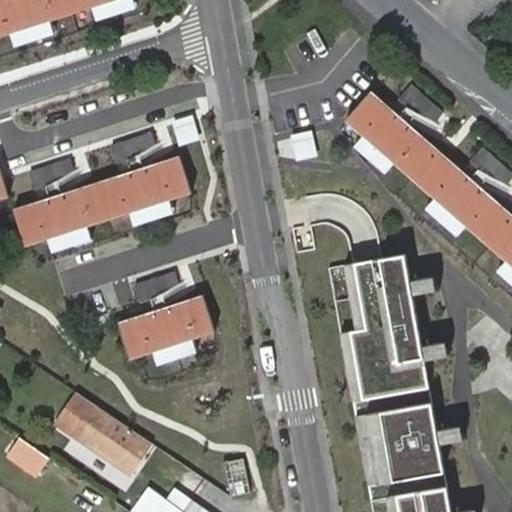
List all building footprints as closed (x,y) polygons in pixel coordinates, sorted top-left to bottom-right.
[(0,0),(0,33),(108,0),(0,0)] [(443,113),(411,85),(399,98),(408,107),(436,121),(443,113)] [(511,213),(370,90),(347,117),(511,260),(511,213)] [(130,159),(156,144),(153,132),(113,144),(118,163),(130,159)] [(470,161),(483,172),(506,184),(511,176),(511,173),(482,147),(470,161)] [(24,243),(192,192),(182,158),(14,209),(24,243)] [(70,158),(32,170),(37,188),(48,184),(73,169),(70,158)] [(0,161),(0,195),(8,193),(0,161)] [(364,400),(429,388),(405,255),(369,262),(355,264),(367,330),(357,332),(352,333),(364,400)] [(357,332),(367,330),(355,264),(345,266),(357,332)] [(153,298),(179,284),(176,272),(135,283),(140,301),(153,298)] [(206,296),(122,322),(132,355),(217,330),(206,296)] [(354,402),(364,400),(352,333),(342,335),(354,402)] [(144,460),(154,446),(103,410),(102,409),(88,400),(72,424),(85,433),(80,439),(121,468),(132,453),(144,460)] [(432,403),(367,415),(379,482),(444,471),(432,403)] [(369,484),(379,482),(367,415),(356,417),(369,484)] [(47,462),(22,443),(11,458),(37,477),(47,462)] [(132,475),(144,460),(132,453),(121,468),(132,475)] [(224,464),(230,499),(250,496),(244,461),(224,464)] [(451,511),(447,486),(397,495),(399,511),(451,511)] [(206,511),(192,502),(185,511),(178,511),(167,504),(144,488),(128,511),(129,511),(206,511)] [(176,491),(167,504),(178,511),(185,511),(192,502),(176,491)] [(389,511),(399,511),(397,495),(387,496),(389,511)]
